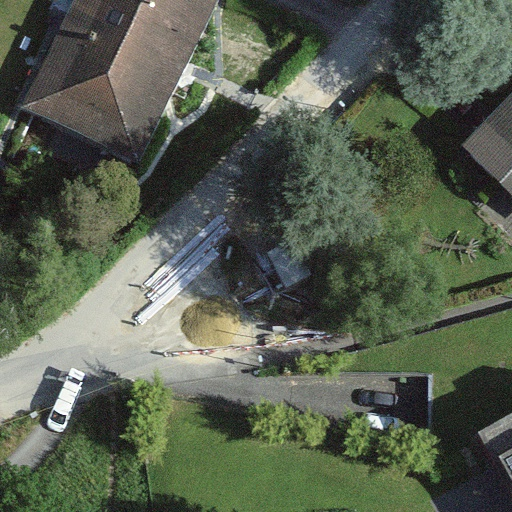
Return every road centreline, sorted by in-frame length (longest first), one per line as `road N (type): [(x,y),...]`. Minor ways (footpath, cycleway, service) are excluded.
road 1 (residential): [(403,0),(123,308),(49,368),(0,390)]
road 2 (track): [(49,368),(55,423),(22,471),(0,487)]
